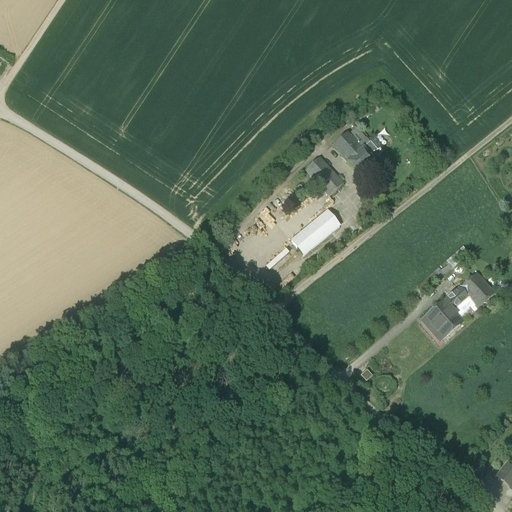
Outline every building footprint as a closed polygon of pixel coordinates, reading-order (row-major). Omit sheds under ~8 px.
[(361,151),(369,144),(356,129),(348,136),(361,151)] [(347,164),(361,151),(348,136),(347,135),(332,147),(347,164)] [(370,144),(380,155),(384,151),(375,140),(370,144)] [(361,151),(347,164),(358,177),(381,156),(380,155),(370,144),(369,144),(361,151)] [(343,186),(319,160),(305,172),(329,199),(343,186)] [(293,210),(303,226),(326,211),(319,200),(313,204),(310,199),(293,210)] [(280,203),(269,211),(271,215),(283,207),(280,203)] [(276,218),(269,223),(272,226),(288,214),(283,207),(273,215),(276,218)] [(291,243),(303,257),(339,228),(327,213),(291,243)] [(288,244),(265,261),(269,266),(281,257),(283,261),(295,253),(288,244)] [(465,249),(435,270),(440,278),(471,257),(465,249)] [(476,276),(458,291),(464,297),(473,306),(477,311),(494,296),(476,276)] [(464,297),(458,291),(443,304),(451,313),(455,308),(458,303),(460,301),(464,297)] [(451,313),(443,304),(423,322),(441,342),(461,324),(462,324),(458,319),(451,313)] [(473,306),(458,319),(462,324),(461,324),(462,325),(477,311),(473,306)] [(365,383),(372,377),(367,371),(360,376),(365,383)] [(511,462),(498,479),(511,489),(511,462)]
